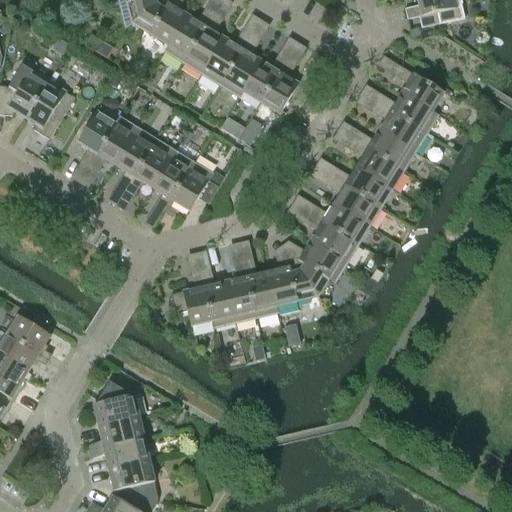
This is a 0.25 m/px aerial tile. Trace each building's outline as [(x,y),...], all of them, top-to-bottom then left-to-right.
[(117,0),(125,29),(131,25),(163,2),(162,0),(117,0)] [(416,0),(419,7),(404,11),(407,21),(437,15),(439,26),(464,20),(459,0),(416,0)] [(168,48),(187,17),(163,2),(131,25),(168,47),(168,48)] [(183,65),(213,16),(205,11),(197,23),(187,17),(168,48),(168,47),(164,53),(183,65)] [(201,76),(224,40),(214,34),(222,21),(213,16),(183,65),(201,76)] [(201,76),(220,88),(250,39),(241,33),(234,46),(224,40),(201,76)] [(242,93),(261,63),(251,57),(259,44),(250,39),(220,88),(239,100),(243,94),(242,93)] [(260,104),(287,61),(278,56),(270,69),(261,63),(242,93),(243,94),(260,104)] [(287,61),(260,104),(280,116),(298,86),(288,79),(296,67),(287,61)] [(8,89),(0,87),(0,116),(11,118),(16,111),(27,118),(48,84),(22,67),(8,89)] [(431,114),(432,113),(443,95),(400,68),(394,78),(407,86),(401,95),(431,114)] [(113,74),(107,84),(116,90),(123,80),(113,74)] [(74,100),(48,84),(27,118),(38,125),(34,132),(49,141),(74,100)] [(431,114),(401,95),(395,105),(382,97),(377,106),(426,136),(438,117),(432,113),(431,114)] [(426,136),(377,106),(371,115),(384,122),(378,132),(414,155),(426,136)] [(115,126),(114,125),(96,114),(78,144),(88,151),(80,163),(89,169),(115,126)] [(115,126),(89,169),(98,174),(106,161),(115,167),(138,131),(118,119),(114,125),(115,126)] [(245,130),(239,141),(250,147),(256,137),(245,130)] [(126,191),(156,142),(138,131),(115,167),(125,173),(117,186),(126,191)] [(414,155),(378,132),(372,142),(360,134),(354,143),(403,173),(414,155)] [(152,190),(174,154),(156,142),(126,191),(135,197),(142,184),(152,190)] [(403,173),(354,143),(349,151),(361,159),(355,169),(392,191),(403,173)] [(194,166),(174,154),(152,190),(162,196),(154,208),(163,214),(189,171),(190,172),(194,166)] [(189,171),(163,214),(171,219),(179,207),(190,213),(212,177),(194,166),(190,172),(189,171)] [(392,191),(355,169),(349,178),(337,171),(331,179),(380,210),(392,191)] [(380,210),(331,179),(326,188),(339,196),(333,206),(369,228),(380,210)] [(369,228),(333,206),(327,215),(314,207),(309,216),(358,246),(369,228)] [(358,246),(309,216),(303,225),(316,233),(310,243),(346,265),(358,246)] [(346,265),(310,243),(295,267),(317,298),(328,281),(334,285),(346,265)] [(275,308),(267,273),(256,276),(253,262),(243,264),(256,320),(278,315),(276,308),(275,308)] [(236,281),(225,283),(235,325),(256,320),(243,264),(233,266),(236,281)] [(317,298),(295,267),(267,273),(275,308),(276,308),(278,315),(297,310),(295,304),(317,298)] [(212,323),(211,323),(213,330),(235,325),(225,283),(214,286),(211,272),(201,274),(212,323)] [(212,323),(201,274),(191,276),(194,291),(170,296),(175,316),(187,313),(190,328),(211,323),(212,323)] [(6,337),(48,362),(52,357),(42,351),(50,338),(32,327),(34,323),(22,316),(20,319),(18,318),(6,337)] [(48,362),(6,337),(0,346),(0,356),(28,374),(35,362),(45,368),(48,362)] [(0,394),(14,403),(21,392),(18,390),(28,374),(0,356),(0,394)] [(93,407),(98,429),(139,420),(134,397),(131,398),(109,384),(95,407),(93,407)] [(0,419),(4,413),(7,414),(14,403),(0,394),(0,419)] [(88,447),(89,454),(144,441),(139,420),(98,429),(102,444),(88,447)] [(105,457),(108,471),(149,462),(144,441),(89,454),(91,460),(105,457)] [(149,462),(108,471),(113,494),(125,491),(127,496),(157,501),(153,484),(154,484),(149,462)] [(88,510),(91,511),(152,511),(156,506),(157,505),(126,500),(123,505),(112,498),(104,511),(92,504),(88,510)]
